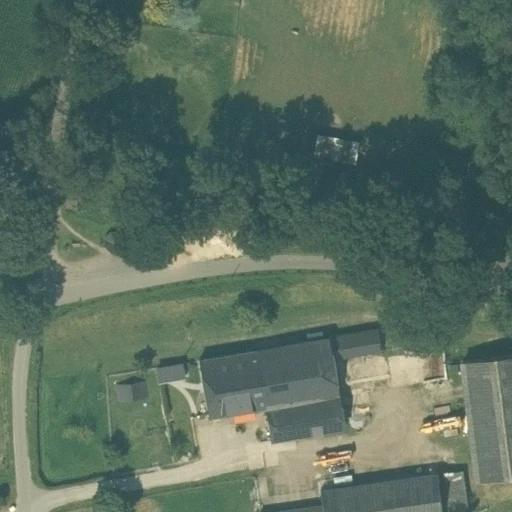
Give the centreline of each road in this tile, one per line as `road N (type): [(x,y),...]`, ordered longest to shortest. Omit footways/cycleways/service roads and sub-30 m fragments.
road 1 (unclassified): [(38,290),(278,258),(511,289)]
road 2 (unclassified): [(78,0),(38,290)]
road 3 (unclassified): [(38,290),(18,403),(28,511)]
